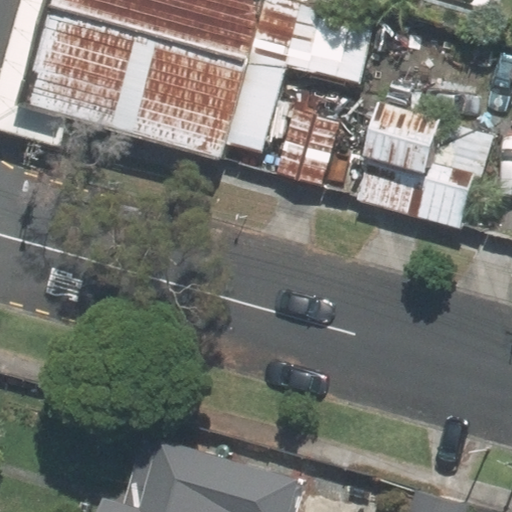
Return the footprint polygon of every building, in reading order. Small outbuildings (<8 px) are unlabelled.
[(363,91),(383,15),(326,0),(64,0),(34,105),(231,159),(236,142),(271,151),(293,70),(363,91)] [(367,197),(470,226),(496,133),(392,103),(367,197)] [(282,173),(328,186),(347,120),(299,106),(282,173)] [(299,511),(309,477),(151,433),(132,501),(115,496),(110,511),(299,511)] [(414,511),(477,511),(479,507),(421,491),(414,511)]
